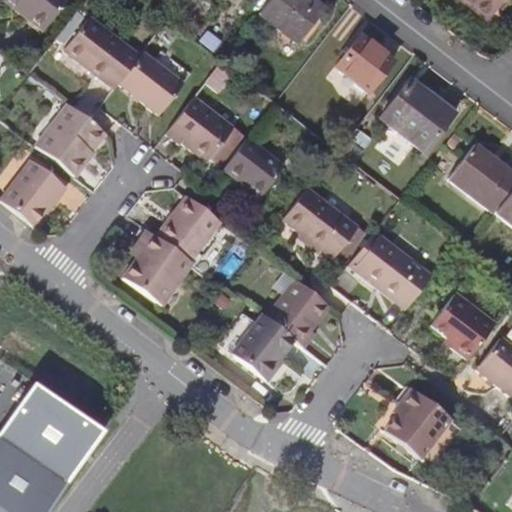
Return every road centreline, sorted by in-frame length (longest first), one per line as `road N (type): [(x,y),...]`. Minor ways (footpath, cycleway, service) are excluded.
road 1 (unclassified): [(182,381),(78,511)]
road 2 (residential): [(182,381),(54,279)]
road 3 (residential): [(488,93),(369,0)]
road 4 (residential): [(54,279),(139,169)]
road 5 (residential): [(283,455),(367,345)]
road 6 (residential): [(403,511),(283,455)]
road 7 (residential): [(283,455),(182,381)]
